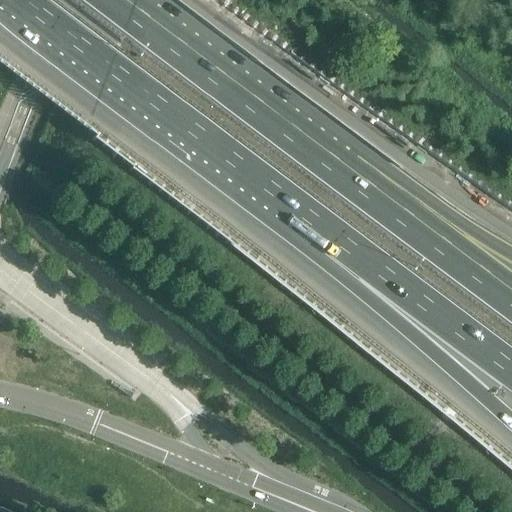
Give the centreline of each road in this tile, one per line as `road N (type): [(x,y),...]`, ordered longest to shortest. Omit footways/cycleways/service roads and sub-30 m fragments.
road 1 (motorway): [(3,0),(294,225)]
road 2 (tertiary): [(315,511),(59,411),(0,396)]
road 3 (motorway): [(511,290),(250,97)]
road 4 (motorway): [(511,252),(250,97)]
road 5 (motorway): [(294,225),(511,421)]
road 6 (motorway): [(294,225),(511,386)]
road 7 (motorway): [(250,97),(124,0)]
road 8 (track): [(405,0),(511,70)]
